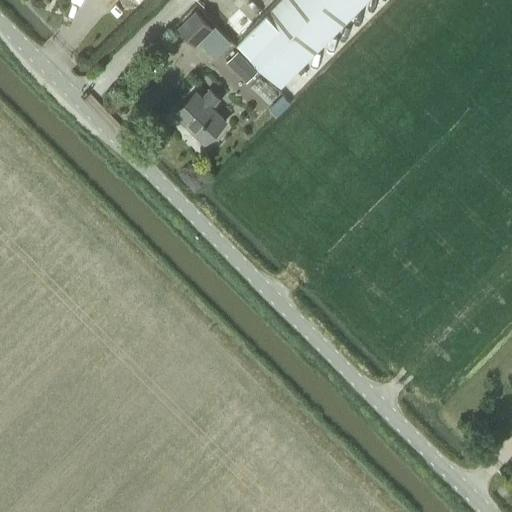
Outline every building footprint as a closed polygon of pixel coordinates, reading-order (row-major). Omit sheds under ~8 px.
[(277,0),(237,40),(281,83),(364,0),(277,0)] [(196,10),(180,26),(196,42),(212,26),(196,10)] [(247,61),(236,49),(223,62),(235,73),(247,61)] [(196,89),(174,111),(205,141),(226,119),(213,106),(221,97),(210,87),(202,95),(196,89)] [(281,94),(268,107),(276,115),(289,101),(281,94)]
